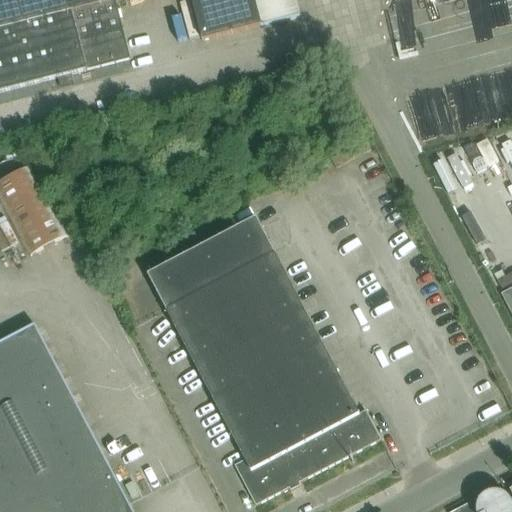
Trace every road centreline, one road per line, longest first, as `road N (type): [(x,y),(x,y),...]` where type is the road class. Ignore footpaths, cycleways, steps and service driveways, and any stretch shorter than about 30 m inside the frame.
road 1 (unknown): [(403,425),(294,216),(300,185),(320,178),(354,191),(459,372),(459,408),(430,425)]
road 2 (unclassified): [(511,369),(360,75)]
road 3 (unclassified): [(400,511),(511,453)]
